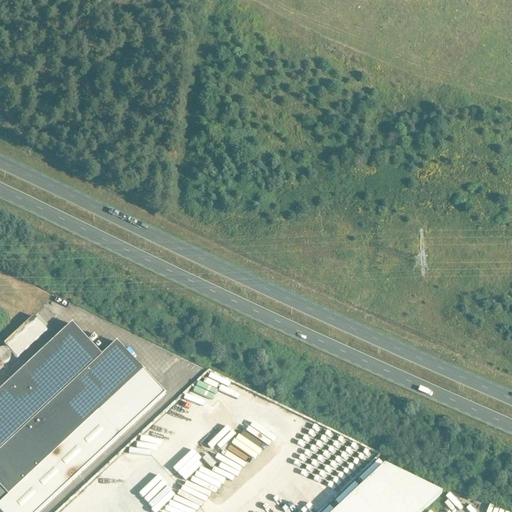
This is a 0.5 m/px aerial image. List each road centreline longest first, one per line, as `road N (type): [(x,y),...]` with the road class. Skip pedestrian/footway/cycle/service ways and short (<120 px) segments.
road 1 (primary): [(511,397),(0,158)]
road 2 (primary): [(0,194),(511,425)]
